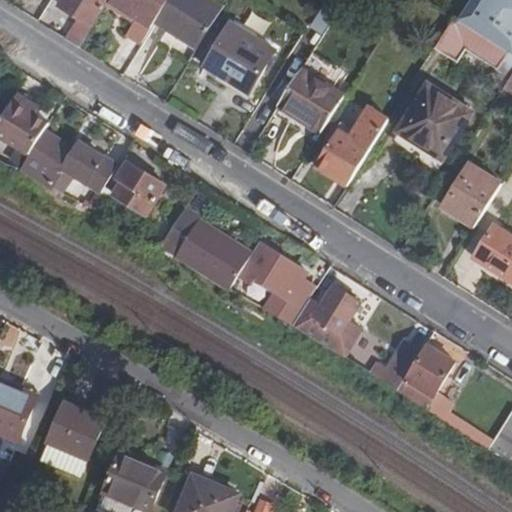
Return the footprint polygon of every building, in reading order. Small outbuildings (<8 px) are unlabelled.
[(82,21),(69,41),(81,49),(95,27),(93,26),(109,0),(66,0),(62,7),(82,21)] [(109,0),(93,26),(95,27),(106,8),(111,0),(109,0)] [(111,0),(106,8),(123,19),(133,25),(123,41),(140,51),(157,24),(169,6),(159,0),(111,0)] [(157,24),(198,52),(225,9),(211,0),(172,0),(169,6),(157,24)] [(347,0),(334,0),(333,2),(343,8),(347,0)] [(420,21),(427,8),(413,0),(412,0),(405,11),(420,21)] [(511,2),(508,0),(471,0),(458,22),(509,54),(511,55),(511,2)] [(123,19),(113,34),(123,41),(133,25),(123,19)] [(499,70),(509,54),(458,22),(454,19),(436,49),(458,63),(467,50),(499,70)] [(275,54),(231,25),(204,68),(248,97),(275,54)] [(346,98),(304,71),(281,107),(323,133),(346,98)] [(472,115),(431,88),(401,134),(443,160),(472,115)] [(19,94),(15,102),(36,116),(40,108),(19,94)] [(0,124),(0,136),(32,157),(44,137),(51,125),(36,116),(15,102),(0,124)] [(321,165),(351,184),(390,122),(370,108),(352,135),(344,130),(321,165)] [(306,157),(315,142),(298,131),(289,146),(306,157)] [(59,184),(68,168),(74,159),(60,151),(61,148),(44,137),(32,157),(25,168),(59,184)] [(68,168),(105,192),(115,176),(121,167),(83,144),(74,159),(68,168)] [(132,162),(126,159),(121,167),(115,176),(120,181),(132,162)] [(132,162),(120,181),(123,183),(116,196),(148,217),(167,187),(132,162)] [(443,209),(476,230),(505,184),(473,163),(443,209)] [(108,197),(103,193),(95,207),(100,210),(108,197)] [(199,224),(178,257),(245,298),(256,282),(281,298),(299,269),(271,252),(262,264),(199,224)] [(511,283),(511,236),(497,226),(477,260),(511,283)] [(322,307),(311,300),(310,302),(294,328),(346,359),(357,341),(344,332),(362,303),(336,287),(322,307)] [(271,304),(267,311),(294,328),(310,302),(297,294),(285,313),(271,304)] [(381,381),(398,391),(422,354),(405,343),(381,381)] [(415,386),(408,397),(428,410),(438,394),(458,364),(431,346),(408,381),(415,386)] [(14,388),(0,381),(0,433),(17,442),(36,402),(13,392),(14,388)] [(455,406),(438,394),(428,410),(490,450),(495,443),(450,413),(455,406)] [(88,459),(106,422),(65,404),(48,441),(88,459)] [(511,416),(495,443),(490,450),(510,463),(511,464),(511,416)] [(140,461),(122,452),(105,492),(148,511),(150,511),(166,477),(138,465),(140,461)] [(167,472),(140,461),(138,465),(166,477),(167,472)] [(232,511),(239,497),(214,486),(216,481),(196,472),(178,511),(232,511)]
